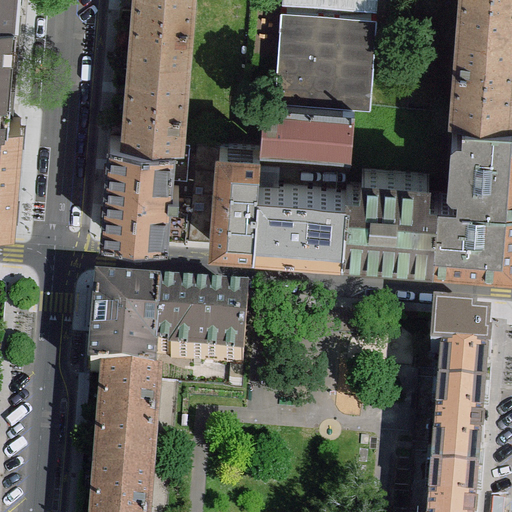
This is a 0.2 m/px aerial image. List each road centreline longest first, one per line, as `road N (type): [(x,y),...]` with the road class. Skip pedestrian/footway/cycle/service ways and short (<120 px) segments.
road 1 (residential): [(54,257),(511,293)]
road 2 (residential): [(54,257),(70,0)]
road 3 (residential): [(35,511),(54,257)]
